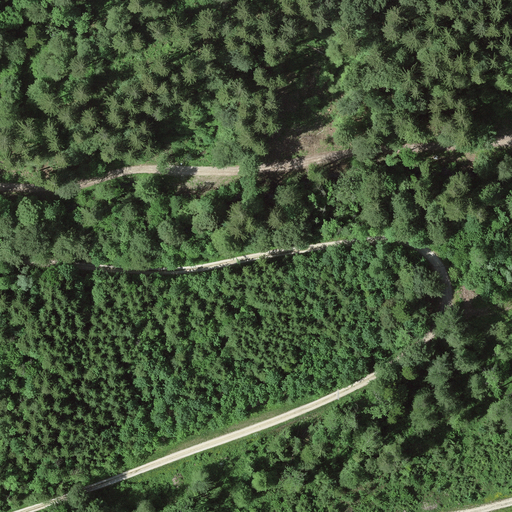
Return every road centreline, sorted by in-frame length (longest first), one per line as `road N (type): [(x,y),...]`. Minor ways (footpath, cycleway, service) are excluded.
road 1 (track): [(0,253),(165,272),(386,239),(423,249),(447,284),(430,334),(360,384),(22,511)]
road 2 (track): [(0,186),(59,187),(153,167),(256,170),(396,146),(511,138)]
